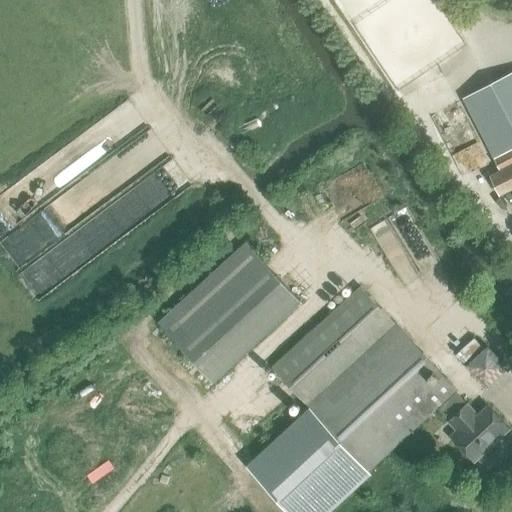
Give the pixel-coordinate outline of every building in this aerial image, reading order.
[(511,74),(464,99),(494,158),(511,148),(511,74)] [(511,187),(511,164),(500,170),(490,175),(500,194),(511,187)] [(158,324),(202,371),(213,384),(302,302),(290,290),(246,243),(158,324)] [(271,368),(310,411),(247,466),(287,511),(320,511),(366,472),(435,409),(458,434),(451,440),(472,463),(488,449),(485,446),(505,428),(487,408),(476,417),(454,392),(456,391),(396,325),(359,286),(271,368)] [(474,338),(457,354),(465,363),(482,347),(474,338)] [(508,368),(489,346),(468,366),(486,387),(508,368)]
